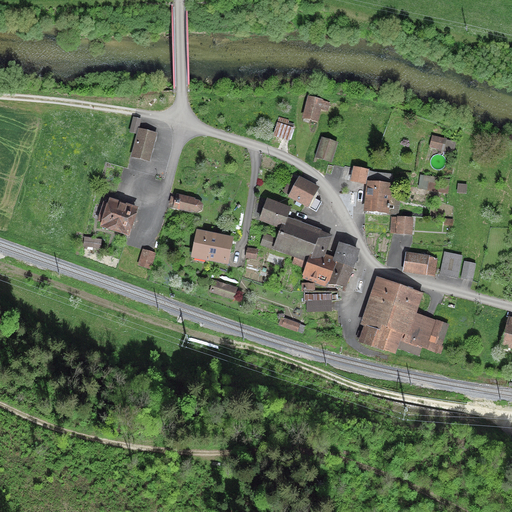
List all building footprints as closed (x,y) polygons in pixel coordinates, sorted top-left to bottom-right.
[(308,99),(303,119),(318,123),(320,113),(326,114),(328,104),(308,99)] [(277,120),(272,138),(290,142),(293,130),(288,128),(289,123),(277,120)] [(136,130),(130,157),(148,161),(154,134),(136,130)] [(440,140),(432,138),(430,147),(438,149),(440,140)] [(321,140),(316,158),(331,162),(336,144),(321,140)] [(367,171),(356,169),(354,183),(365,184),(367,171)] [(299,181),(289,199),(306,209),(316,190),(299,181)] [(447,187),(429,184),(428,191),(445,195),(447,187)] [(368,186),(365,213),(381,215),(382,202),(388,202),(389,188),(368,186)] [(467,187),(457,186),(457,196),(467,197),(467,187)] [(201,203),(176,197),(174,208),(198,215),(201,211),(202,208),(201,203)] [(281,228),(285,216),(289,207),(269,199),(261,220),(281,228)] [(108,202),(99,229),(128,238),(136,210),(108,202)] [(285,216),(281,228),(277,238),(265,233),(261,243),(295,256),(309,261),(321,265),(325,253),(332,234),(285,216)] [(413,218),(392,217),(391,233),(412,234),(413,218)] [(231,239),(198,233),(193,256),(227,263),(231,239)] [(341,243),(336,257),(335,259),(337,260),(353,266),(359,250),(341,243)] [(142,251),(138,266),(149,269),(153,254),(142,251)] [(303,275),(328,284),(337,260),(335,259),(336,257),(325,253),(321,265),(309,261),(306,268),(303,275)] [(437,258),(406,253),(403,271),(434,275),(437,258)] [(443,254),(439,275),(456,278),(460,258),(443,254)] [(309,261),(295,256),(293,263),(306,268),(309,261)] [(337,260),(328,284),(344,290),(353,266),(337,260)] [(463,263),(461,279),(471,281),(474,265),(463,263)] [(391,283),(378,279),(364,323),(367,324),(362,340),(399,352),(401,348),(420,354),(422,348),(438,353),(448,324),(415,314),(422,294),(411,290),(391,283)] [(236,289),(213,282),(210,292),(233,299),(236,289)] [(328,301),(307,301),(307,311),(328,311),(328,301)] [(303,325),(283,318),(280,325),(300,332),(303,325)] [(511,320),(509,320),(501,348),(511,351),(511,320)]
